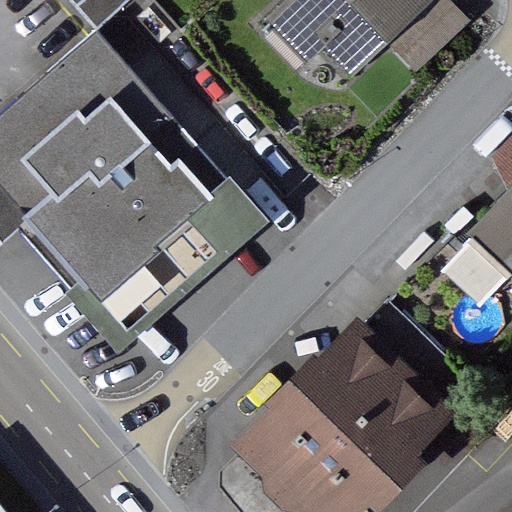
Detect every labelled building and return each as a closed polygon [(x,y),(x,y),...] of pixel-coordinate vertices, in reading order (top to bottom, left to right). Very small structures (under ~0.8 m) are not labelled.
[(69,0),(95,28),(126,0),(69,0)] [(350,89),(440,0),(286,0),(274,13),(350,89)] [(125,347),(276,213),(112,29),(0,127),(0,239),(5,245),(21,230),(125,347)] [(511,136),(495,155),(511,171),(511,136)] [(511,194),(477,233),(511,265),(511,194)] [(511,347),(511,265),(477,233),(382,335),(459,405),(511,347)] [(307,511),(360,511),(459,405),(382,335),(363,317),(240,450),(307,511)] [(0,511),(12,511),(0,497),(0,511)]
